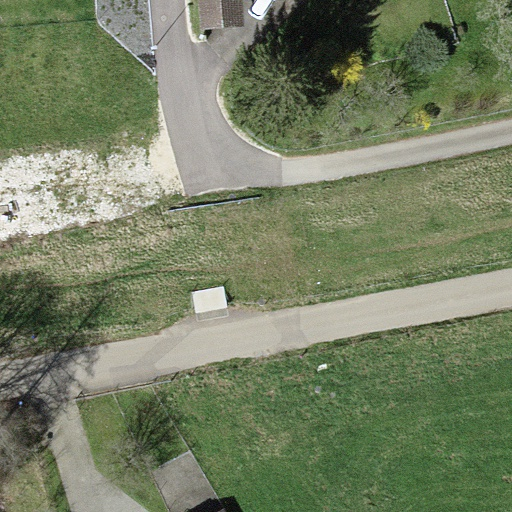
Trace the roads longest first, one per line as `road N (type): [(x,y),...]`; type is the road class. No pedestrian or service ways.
road 1 (track): [(0,392),(511,292)]
road 2 (track): [(511,139),(256,180),(215,174),(189,123),(168,0)]
road 3 (track): [(0,228),(149,200),(215,174)]
